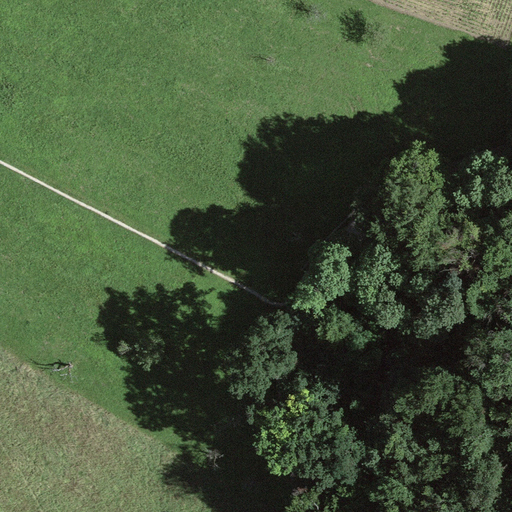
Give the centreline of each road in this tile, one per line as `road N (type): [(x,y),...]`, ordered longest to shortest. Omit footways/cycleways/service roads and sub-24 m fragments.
road 1 (track): [(385,511),(386,420),(411,302),(398,263),(358,221)]
road 2 (track): [(300,511),(282,379),(300,305)]
road 3 (track): [(358,221),(395,192),(511,142)]
